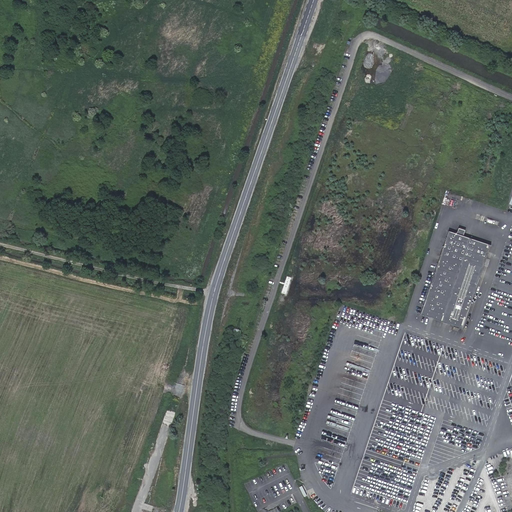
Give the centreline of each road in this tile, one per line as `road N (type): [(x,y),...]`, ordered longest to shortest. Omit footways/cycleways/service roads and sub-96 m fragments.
road 1 (secondary): [(179,511),(212,294),(313,0)]
road 2 (track): [(0,244),(212,294)]
